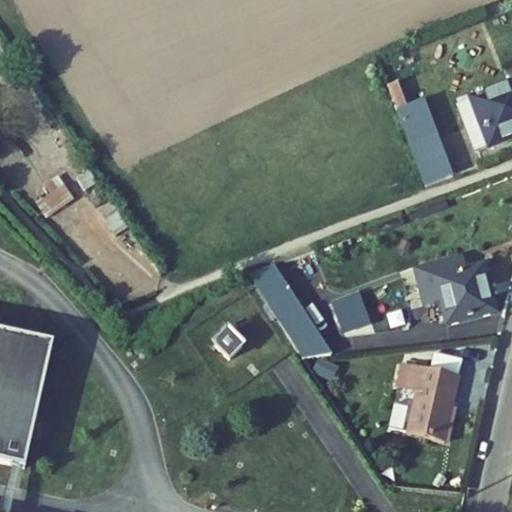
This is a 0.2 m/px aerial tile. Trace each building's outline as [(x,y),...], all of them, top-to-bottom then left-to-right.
[(511,75),(470,91),(474,103),(511,89),(511,75)] [(401,101),(412,97),(405,80),(394,85),(401,101)] [(511,89),(474,103),(489,142),(511,133),(511,89)] [(411,127),(432,119),(426,102),(415,107),(412,97),(401,101),(411,127)] [(434,185),(455,177),(432,119),(411,127),(434,185)] [(427,278),(425,268),(398,275),(411,316),(437,308),(442,323),(490,311),(476,265),(427,278)] [(271,309),(301,361),(332,357),(299,301),(271,309)] [(0,463),(24,469),(52,346),(0,334),(0,463)] [(241,346),(226,334),(213,349),(228,362),(241,346)] [(439,446),(457,380),(419,370),(402,436),(439,446)]
